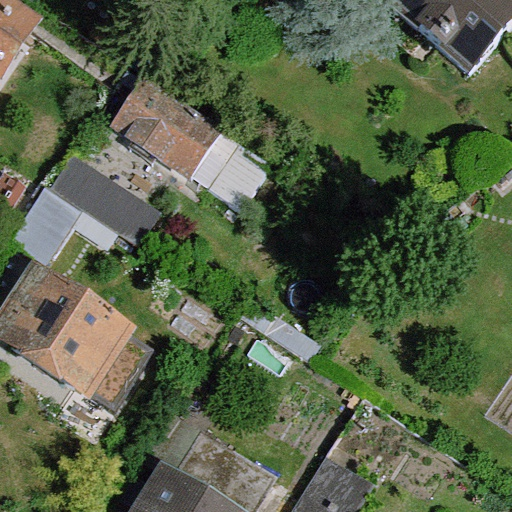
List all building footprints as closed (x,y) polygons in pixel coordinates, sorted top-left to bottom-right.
[(4,0),(0,0),(0,73),(36,21),(4,0)] [(399,0),(387,14),(468,85),(511,35),(511,2),(509,0),(399,0)] [(142,93),(115,135),(188,182),(215,140),(142,93)] [(90,216),(139,252),(168,212),(83,150),(22,232),(58,259),(90,216)] [(34,267),(0,325),(0,344),(95,400),(138,328),(34,267)] [(164,471),(233,511),(257,511),(276,481),(174,420),(149,462),(164,471)] [(358,511),(372,491),(326,463),(297,511),(358,511)] [(233,511),(164,471),(140,511),(233,511)]
